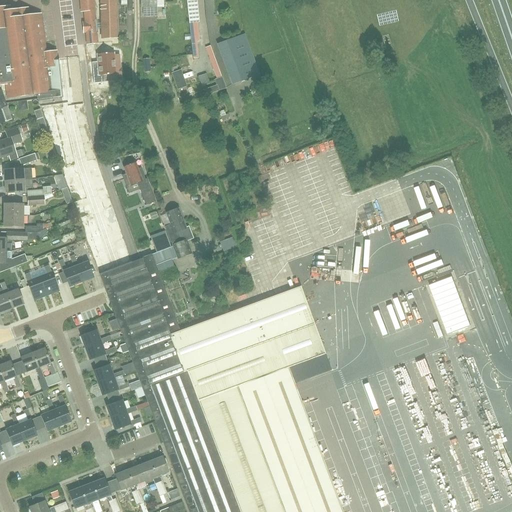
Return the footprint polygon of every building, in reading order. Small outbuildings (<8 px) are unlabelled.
[(115,0),(99,0),(101,39),(117,38),(115,0)] [(139,0),(140,8),(143,8),(143,16),(156,16),(156,7),(157,7),(156,0),(139,0)] [(186,0),(188,13),(198,12),(196,0),(186,0)] [(0,84),(6,84),(8,98),(34,94),(36,94),(38,101),(62,97),(57,59),(46,61),(45,53),(45,52),(40,14),(39,14),(34,15),(34,17),(31,20),(28,18),(27,12),(27,8),(21,9),(9,10),(8,6),(0,7),(0,84)] [(95,19),(84,20),(85,35),(96,34),(95,19)] [(259,74),(244,34),(218,44),(233,84),(259,74)] [(97,54),(98,62),(98,71),(93,71),(93,83),(106,82),(105,81),(105,75),(115,74),(113,55),(113,53),(97,54)] [(196,86),(192,88),(187,76),(181,79),(189,99),(200,95),(196,86)] [(0,123),(4,122),(12,120),(7,106),(6,106),(1,90),(0,90),(0,123)] [(43,118),(36,120),(40,131),(47,128),(43,118)] [(0,157),(2,157),(3,159),(7,157),(7,155),(9,155),(10,159),(23,155),(21,150),(15,152),(12,143),(22,140),(17,128),(5,132),(7,139),(0,141),(0,157)] [(34,153),(18,159),(21,166),(36,160),(34,153)] [(124,179),(123,179),(126,187),(137,183),(143,199),(146,206),(155,203),(152,195),(153,195),(146,179),(145,179),(141,169),(138,170),(135,163),(123,168),(126,174),(123,175),(124,179)] [(23,169),(4,170),(5,181),(28,180),(27,169),(23,169)] [(28,180),(5,181),(6,192),(24,191),(24,189),(29,188),(28,180)] [(51,193),(51,191),(51,187),(51,186),(43,187),(43,190),(27,191),(28,197),(43,196),(51,193)] [(43,196),(28,197),(28,205),(44,204),(44,200),(53,197),(51,193),(43,196)] [(23,204),(4,204),(4,215),(23,215),(23,204)] [(171,248),(152,255),(156,266),(176,258),(177,260),(192,254),(192,253),(187,243),(186,240),(188,239),(189,238),(190,236),(190,234),(188,228),(186,229),(178,209),(172,211),(166,213),(170,224),(165,226),(165,227),(172,245),(172,247),(171,247),(171,248)] [(23,215),(4,215),(4,226),(23,226),(23,215)] [(25,226),(25,232),(27,232),(37,232),(52,226),(50,222),(46,224),(36,224),(36,226),(25,226)] [(160,232),(149,237),(152,244),(153,244),(154,248),(156,253),(152,254),(152,255),(171,248),(171,247),(167,238),(164,229),(162,229),(159,231),(160,232)] [(0,251),(11,252),(11,241),(5,241),(5,238),(0,238),(0,251)] [(82,252),(86,263),(80,265),(79,262),(77,263),(74,255),(77,254),(74,246),(66,250),(70,257),(74,268),(75,267),(81,282),(93,278),(91,272),(95,270),(91,261),(87,250),(82,252)] [(11,261),(11,252),(0,251),(0,264),(1,264),(3,271),(15,266),(13,260),(11,261)] [(134,262),(99,275),(104,288),(109,301),(110,304),(112,308),(112,309),(114,313),(116,319),(120,328),(125,344),(128,351),(139,380),(142,387),(155,422),(158,430),(184,498),(188,511),(342,511),(297,393),(294,384),(288,368),(325,354),(299,286),(294,288),(241,308),(230,312),(190,327),(180,331),(174,314),(161,279),(156,266),(152,255),(140,259),(134,262)] [(67,270),(63,260),(58,261),(62,272),(64,272),(70,287),(81,282),(75,267),(74,268),(67,270)] [(435,263),(411,271),(413,277),(437,270),(435,263)] [(48,266),(44,268),(46,274),(39,277),(46,295),(58,291),(51,272),(48,266)] [(27,282),(34,300),(46,295),(39,277),(32,280),(29,273),(25,275),(27,282)] [(470,327),(451,277),(428,285),(447,336),(470,327)] [(16,290),(9,293),(4,282),(0,283),(2,288),(4,295),(10,309),(22,305),(16,290)] [(2,288),(0,288),(0,313),(10,309),(4,295),(2,288)] [(81,336),(85,348),(111,339),(110,336),(99,340),(96,331),(81,336)] [(111,339),(85,348),(90,360),(105,355),(105,356),(116,352),(114,347),(104,351),(101,344),(112,340),(111,339)] [(44,348),(32,353),(38,368),(40,368),(47,365),(51,375),(57,373),(53,362),(49,363),(44,348)] [(38,368),(32,353),(20,357),(26,373),(36,369),(40,380),(44,378),(40,368),(38,368)] [(10,361),(0,365),(0,370),(6,387),(15,383),(17,388),(22,386),(17,376),(16,376),(12,365),(10,361)] [(109,365),(93,371),(98,384),(124,375),(123,371),(112,374),(110,367),(120,364),(120,363),(109,367),(109,365)] [(0,370),(0,382),(1,382),(5,393),(8,391),(6,387),(0,370)] [(124,375),(98,384),(103,396),(118,390),(118,391),(129,387),(127,383),(117,387),(114,379),(124,375)] [(139,380),(128,384),(131,391),(142,387),(139,380)] [(497,389),(484,394),(488,402),(500,397),(497,389)] [(66,406),(62,395),(57,397),(61,408),(54,411),(52,412),(58,426),(70,421),(64,407),(66,406)] [(365,400),(367,408),(375,406),(372,398),(365,400)] [(54,411),(50,400),(46,402),(50,413),(40,416),(46,431),(58,426),(52,412),(54,411)] [(110,405),(106,406),(111,419),(127,414),(137,410),(136,406),(125,410),(122,400),(121,401),(110,405)] [(19,425),(25,440),(36,435),(30,420),(31,420),(27,409),(23,411),(27,422),(19,425)] [(13,444),(25,440),(19,425),(15,414),(11,416),(15,427),(7,430),(13,444)] [(127,414),(111,419),(115,430),(116,430),(130,425),(130,426),(140,423),(141,422),(139,418),(129,422),(127,414)] [(166,469),(162,459),(162,457),(150,462),(158,483),(162,481),(159,476),(167,472),(166,469)] [(158,483),(150,462),(138,466),(144,481),(152,478),(155,484),(158,483)] [(144,481),(138,466),(127,471),(133,486),(144,481)] [(133,486),(127,471),(114,475),(120,491),(121,490),(133,486)] [(104,479),(92,484),(98,499),(106,496),(108,501),(112,499),(110,494),(106,483),(104,479)] [(158,483),(155,484),(157,490),(164,487),(162,481),(158,483)] [(90,502),(98,499),(92,484),(80,488),(86,504),(90,502)] [(163,495),(167,493),(164,487),(157,490),(159,496),(163,495)] [(89,509),(80,488),(69,493),(74,508),(83,505),(85,511),(89,509)] [(141,496),(138,489),(131,492),(133,499),(141,496)] [(136,505),(139,504),(143,502),(141,496),(133,499),(136,505)] [(115,498),(112,499),(108,501),(110,508),(118,505),(115,499),(115,498)] [(44,501),(29,507),(31,511),(51,511),(55,511),(53,507),(48,509),(44,501)] [(62,511),(68,509),(66,502),(59,505),(62,511)]
